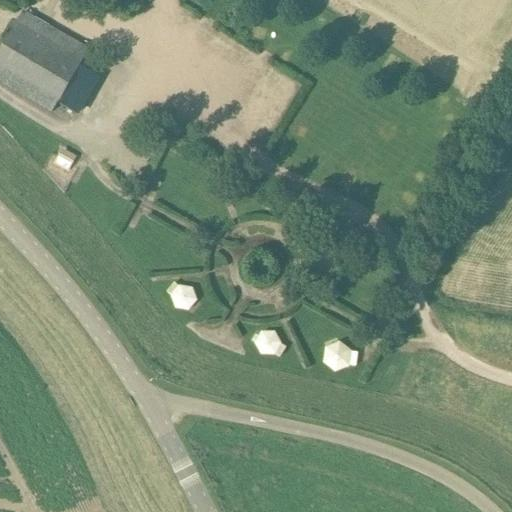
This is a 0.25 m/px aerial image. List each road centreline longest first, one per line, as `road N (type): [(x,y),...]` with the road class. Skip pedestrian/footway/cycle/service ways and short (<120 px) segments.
road 1 (unknown): [(511,375),(470,359),(442,336),(396,268),(310,195),(130,70)]
road 2 (unclassified): [(501,511),(469,480),(422,453),(148,399)]
road 3 (tertiary): [(148,399),(90,314),(0,218)]
road 4 (tertiary): [(208,511),(148,399)]
